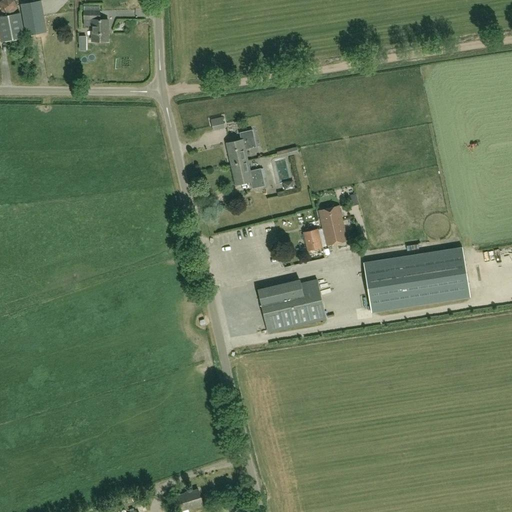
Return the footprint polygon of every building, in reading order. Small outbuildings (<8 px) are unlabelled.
[(0,5),(1,12),(9,15),(0,16),(0,42),(25,38),(19,13),(13,14),(17,8),(15,0),(1,0),(0,1),(0,5)] [(100,11),(83,11),(83,26),(91,26),(92,42),(108,42),(107,20),(100,20),(100,11)] [(25,19),(28,35),(46,32),(43,16),(25,19)] [(225,116),(215,117),(216,128),(227,126),(225,116)] [(230,164),(247,161),(245,150),(256,148),(252,130),(239,133),(241,140),(226,144),(230,164)] [(296,147),(276,153),(278,158),(297,152),(296,147)] [(247,161),(230,164),(235,185),(250,182),(251,189),(265,186),(261,169),(249,171),(247,161)] [(318,211),(322,229),(326,245),(347,241),(339,207),(318,211)] [(326,245),(322,229),(317,230),(303,233),(307,251),(321,248),(321,247),(326,245)] [(462,247),(363,263),(371,313),(470,297),(462,247)] [(300,280),(272,287),(272,288),(258,292),(268,333),(326,319),(317,279),(300,283),(300,280)] [(336,288),(327,291),(328,297),(337,294),(336,288)] [(198,490),(177,496),(181,511),(202,505),(198,490)]
